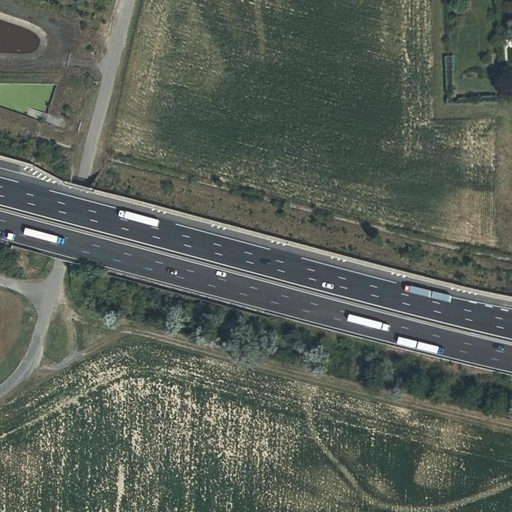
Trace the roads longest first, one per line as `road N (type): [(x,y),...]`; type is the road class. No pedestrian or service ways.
road 1 (motorway): [(0,223),(511,358)]
road 2 (motorway): [(511,324),(0,191)]
road 3 (track): [(32,356),(66,364),(137,331),(511,433)]
road 4 (residential): [(131,0),(50,294)]
